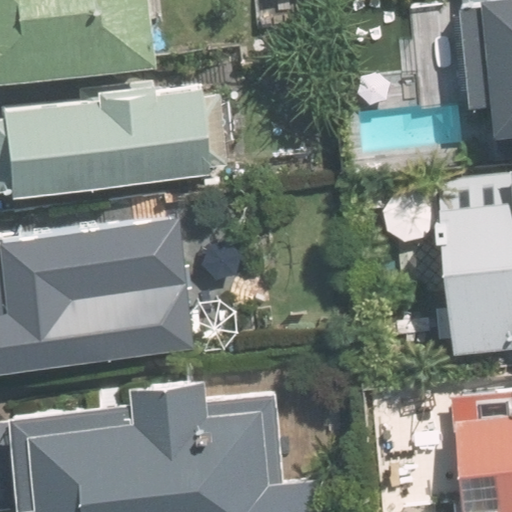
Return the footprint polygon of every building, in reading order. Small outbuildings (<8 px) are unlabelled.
[(0,0),(0,64),(163,50),(158,0),(0,0)] [(344,0),(346,18),(429,11),(428,0),(344,0)] [(511,114),(511,0),(472,0),(480,87),(506,84),(508,115),(511,114)] [(0,163),(2,182),(217,164),(209,74),(0,91),(0,163)] [(491,114),(420,113),(420,152),(491,153),(491,114)] [(511,156),(448,162),(463,337),(511,332),(511,156)] [(0,352),(200,335),(189,203),(0,218),(0,352)] [(21,491),(23,511),(336,511),(333,465),(293,468),(285,378),(220,383),(219,364),(144,370),(146,390),(23,400),(31,490),(21,491)] [(511,511),(511,373),(465,377),(476,511),(511,511)] [(11,413),(0,414),(0,508),(19,507),(11,413)]
